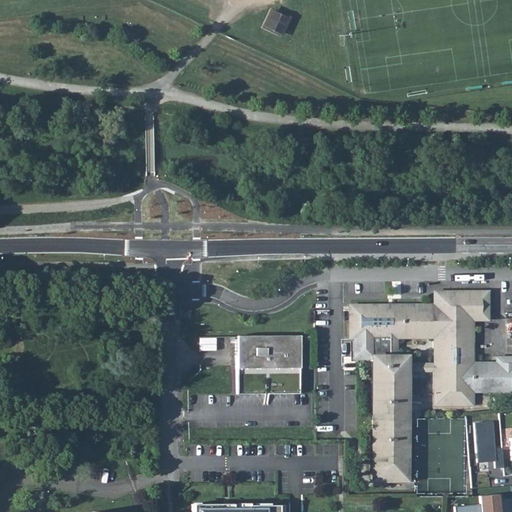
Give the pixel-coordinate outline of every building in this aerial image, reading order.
[(270,8),(262,27),(283,35),(291,17),(270,8)] [(511,362),(488,363),(488,362),(471,362),(471,319),(486,319),(486,292),(447,293),(441,299),(434,306),(363,306),(363,310),(349,310),(350,337),(355,337),(389,337),(389,357),(370,357),(370,369),(395,369),(395,378),(405,377),(405,370),(434,369),(435,403),(471,403),(471,392),(488,392),(488,391),(511,390),(511,362)] [(434,293),(434,306),(441,299),(447,293),(441,293),(434,293)] [(235,365),(236,394),(299,393),(298,336),(235,336),(235,365)] [(389,337),(355,337),(354,357),(370,357),(389,357),(389,337)] [(395,378),(395,369),(370,369),(372,480),(406,480),(405,377),(395,378)] [(33,427),(42,428),(44,417),(35,416),(33,427)] [(491,422),(473,423),(476,462),(494,460),(494,468),(502,467),(501,448),(493,449),(491,422)] [(501,511),(501,495),(479,496),(480,505),(455,506),(455,511),(501,511)]
